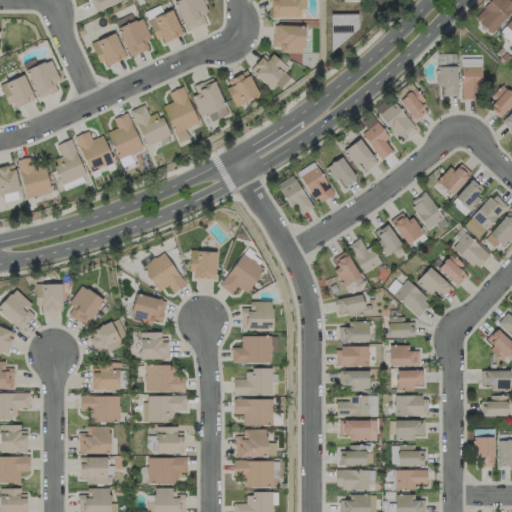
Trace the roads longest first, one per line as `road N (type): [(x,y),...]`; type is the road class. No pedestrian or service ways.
road 1 (secondary): [(0,262),(99,238),(239,177),(355,100),(458,0)]
road 2 (residential): [(227,160),(290,253),(308,318),(309,511)]
road 3 (residential): [(0,138),(35,130),(239,33)]
road 4 (secondary): [(227,160),(100,214),(0,240)]
road 5 (residential): [(461,125),(290,253)]
road 6 (residential): [(199,310),(209,376),(208,511)]
road 7 (residential): [(448,328),(454,511)]
road 8 (residential): [(54,511),(54,346)]
road 9 (secondary): [(428,0),(306,110)]
